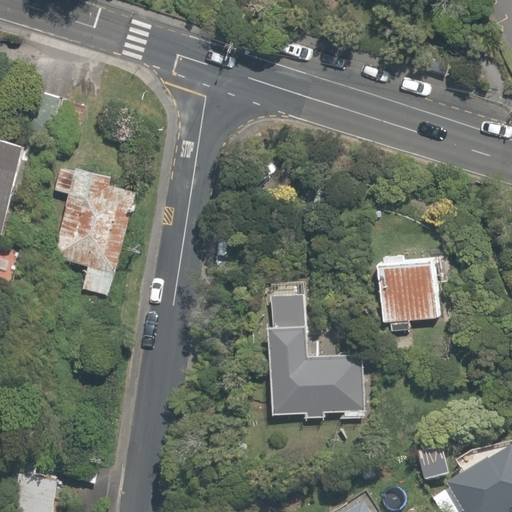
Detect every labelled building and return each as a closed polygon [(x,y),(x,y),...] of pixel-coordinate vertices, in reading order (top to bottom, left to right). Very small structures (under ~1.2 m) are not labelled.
[(87,109),(58,102),(49,139),(78,146),(87,109)] [(28,125),(0,118),(0,228),(3,229),(28,125)] [(104,294),(134,189),(76,173),(53,253),(86,262),(79,288),(104,294)] [(378,318),(389,317),(390,329),(411,328),(410,316),(439,314),(434,243),(373,248),(378,318)] [(307,284),(263,285),(265,333),(234,334),(235,374),(267,373),(268,408),(306,407),(306,414),(323,413),(322,406),(365,405),(363,349),(309,351),(307,284)] [(498,511),(511,504),(511,445),(509,442),(444,483),(461,511),(498,511)] [(46,511),(51,467),(13,463),(7,511),(46,511)] [(364,511),(359,503),(344,511),(364,511)]
